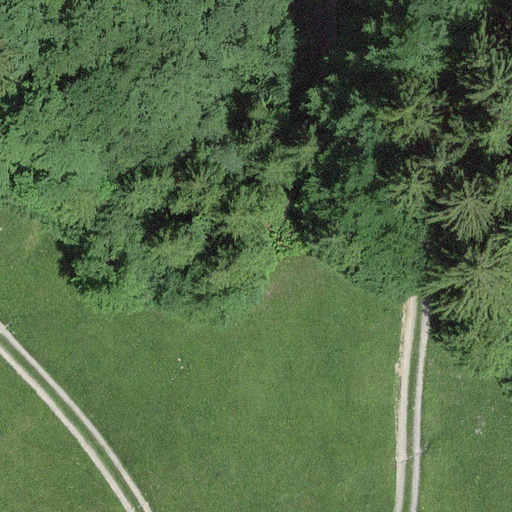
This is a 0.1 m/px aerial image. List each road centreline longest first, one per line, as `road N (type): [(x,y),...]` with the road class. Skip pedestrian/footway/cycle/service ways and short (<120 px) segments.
road 1 (track): [(330,0),(334,71),(422,294),(405,511)]
road 2 (track): [(136,511),(110,461),(0,328)]
